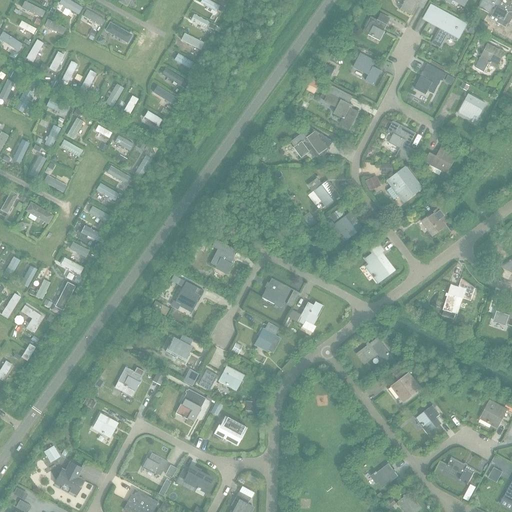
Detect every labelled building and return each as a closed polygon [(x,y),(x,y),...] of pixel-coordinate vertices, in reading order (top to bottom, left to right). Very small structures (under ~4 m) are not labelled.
[(405,0),(401,9),(412,15),(419,1),(425,4),(427,0),(405,0)] [(482,0),(479,7),(489,13),(493,6),(496,8),(492,15),(504,21),(504,20),(509,23),(511,18),(511,6),(510,6),(511,2),(508,0),(501,0),(501,1),(500,2),(496,0),(482,0)] [(431,42),(439,47),(440,47),(440,46),(439,46),(446,33),(457,39),(456,41),(457,41),(466,24),(431,5),(423,18),(440,27),(431,42)] [(363,31),(368,34),(368,35),(379,41),(384,32),(383,31),(387,25),(371,16),(363,31)] [(483,20),(480,27),(486,30),(489,23),(483,20)] [(470,24),(468,30),(474,34),(477,28),(470,24)] [(479,30),(476,36),(482,39),(485,33),(479,30)] [(99,36),(96,42),(102,45),(105,39),(99,36)] [(480,57),(486,60),(485,61),(497,68),(502,58),(501,58),(504,52),(488,43),(480,57)] [(353,66),(370,75),(366,81),(374,85),(381,71),(357,58),(353,66)] [(193,63),(190,67),(196,71),(199,66),(193,63)] [(428,63),(423,71),(424,72),(443,80),(446,74),(428,63)] [(324,64),(319,73),(330,79),(335,69),(324,64)] [(421,78),(419,77),(414,87),(426,93),(427,92),(433,95),(440,81),(424,72),(421,78)] [(454,79),(448,75),(445,81),(451,85),(454,79)] [(183,79),(179,85),(185,88),(189,82),(183,79)] [(319,84),(312,79),(306,89),(314,93),(319,84)] [(28,83),(25,88),(31,91),(34,86),(28,83)] [(352,105),(347,103),(351,95),(332,86),(328,93),(323,91),(319,98),(338,107),(334,114),(344,119),(341,125),(350,130),(357,118),(354,117),(357,111),(350,107),(352,105)] [(478,118),(483,109),(485,104),(474,98),(471,103),(465,100),(460,109),(457,115),(475,124),(478,118)] [(76,108),(72,114),(77,117),(80,111),(76,108)] [(408,147),(414,136),(416,133),(405,127),(405,129),(401,127),(402,126),(393,121),(387,131),(393,134),(388,142),(400,148),(395,157),(403,161),(404,159),(409,162),(415,151),(408,147)] [(302,158),(309,152),(312,156),(318,152),(323,159),(333,141),(313,130),(310,135),(307,137),(304,133),(292,142),(295,147),(294,148),(302,158)] [(140,140),(136,146),(142,149),(145,143),(140,140)] [(271,140),(266,147),(271,150),(276,143),(271,140)] [(428,169),(440,175),(442,171),(443,170),(448,173),(456,159),(450,156),(453,150),(442,145),(436,156),(430,153),(425,162),(431,165),(428,169)] [(460,149),(468,154),(471,149),(463,145),(460,149)] [(119,154),(117,159),(124,163),(126,159),(119,154)] [(387,181),(391,186),(386,190),(394,200),(401,195),(405,200),(422,187),(406,167),(405,167),(401,170),(402,171),(398,174),(397,173),(387,181)] [(379,185),(376,177),(367,181),(371,189),(379,185)] [(322,186),(321,185),(313,191),(321,202),(322,201),(325,205),(338,196),(328,182),(322,186)] [(435,198),(428,202),(431,207),(438,202),(435,198)] [(334,221),(344,213),(340,207),(330,216),(334,221)] [(420,221),(429,232),(430,231),(433,236),(446,226),(442,221),(447,217),(439,207),(434,211),(435,212),(430,216),(428,215),(420,221)] [(310,212),(303,216),(310,227),(317,223),(310,212)] [(345,217),(344,216),(336,221),(345,233),(346,232),(350,237),(363,227),(351,212),(345,217)] [(101,224),(98,230),(104,234),(108,227),(101,224)] [(217,250),(210,264),(216,267),(215,269),(226,275),(232,265),(230,264),(233,258),(232,257),(235,251),(215,240),(211,248),(217,250)] [(395,270),(384,255),(383,256),(381,253),(384,251),(378,243),(370,249),(373,253),(365,259),(370,264),(366,267),(374,277),(378,274),(382,279),(395,270)] [(271,278),(261,298),(281,308),(291,288),(271,278)] [(457,295),(465,298),(469,286),(469,285),(461,278),(458,286),(451,284),(443,309),(443,310),(442,315),(455,319),(456,313),(452,312),(457,295)] [(175,301),(181,304),(180,305),(192,311),(197,302),(196,301),(199,295),(183,287),(175,301)] [(294,290),(286,304),(291,307),(299,292),(294,290)] [(155,301),(151,308),(159,312),(163,305),(155,301)] [(307,301),(297,321),(303,324),(305,319),(314,324),(323,305),(315,301),(312,306),(309,305),(310,303),(307,301)] [(493,321),(506,325),(507,324),(511,325),(511,308),(500,305),(498,310),(497,310),(493,321)] [(264,330),(261,336),(260,335),(255,344),(266,350),(267,349),(272,352),(280,338),(264,330)] [(390,353),(380,341),(377,337),(356,354),(364,364),(378,354),(384,362),(390,358),(388,355),(390,353)] [(166,352),(172,355),(171,357),(183,362),(188,353),(186,353),(189,347),(173,338),(166,352)] [(242,346),(235,343),(231,351),(238,354),(242,346)] [(401,363),(391,371),(398,379),(408,371),(401,363)] [(137,367),(134,371),(125,367),(118,381),(123,384),(120,390),(132,396),(139,382),(138,381),(144,371),(137,367)] [(227,367),(224,372),(223,372),(218,381),(230,387),(230,386),(236,389),(243,375),(227,367)] [(158,369),(152,381),(160,385),(166,373),(158,369)] [(189,369),(183,381),(191,386),(198,374),(189,369)] [(205,369),(197,385),(208,390),(216,375),(205,369)] [(400,380),(391,386),(399,396),(400,396),(404,401),(417,391),(420,389),(409,373),(400,380)] [(436,373),(431,378),(433,380),(432,380),(436,384),(442,378),(439,374),(438,375),(436,373)] [(175,413),(187,419),(187,418),(193,421),(205,399),(205,398),(188,389),(175,413)] [(475,390),(470,394),(473,399),(479,395),(475,390)] [(205,398),(205,399),(213,403),(215,399),(207,395),(205,398)] [(95,402),(86,397),(83,403),(92,408),(95,402)] [(246,401),(245,410),(254,411),(256,402),(246,401)] [(491,401),(486,410),(485,409),(480,419),(491,425),(492,424),(498,427),(507,409),(491,401)] [(433,407),(425,413),(424,412),(416,418),(424,429),(425,428),(428,433),(441,423),(436,417),(439,415),(433,407)] [(115,429),(113,428),(116,422),(100,413),(93,427),(99,430),(98,431),(110,438),(115,429)] [(247,428),(225,416),(220,425),(219,424),(214,433),(232,442),(235,435),(241,439),(247,428)] [(52,447),(43,452),(49,460),(58,455),(52,447)] [(152,453),(148,459),(147,458),(142,467),(154,474),(154,472),(160,475),(168,461),(152,453)] [(447,466),(462,474),(459,480),(467,484),(475,470),(451,458),(447,466)] [(73,463),(70,462),(65,470),(62,468),(54,483),(61,486),(60,489),(68,493),(69,491),(76,495),(85,480),(78,476),(82,468),(73,463)] [(506,467),(498,463),(493,472),(501,477),(506,467)] [(398,476),(388,464),(372,476),(382,488),(398,476)] [(172,477),(177,468),(170,465),(165,474),(172,477)] [(182,469),(174,483),(181,486),(184,481),(206,493),(211,484),(209,483),(212,478),(190,466),(187,471),(182,469)] [(250,475),(247,481),(254,485),(257,479),(250,475)] [(511,508),(511,510),(511,482),(503,499),(511,503),(511,508)] [(28,493),(16,487),(13,494),(24,500),(28,493)] [(129,501),(124,510),(127,511),(152,511),(158,502),(135,489),(129,501)] [(239,492),(236,498),(239,500),(232,511),(249,511),(252,507),(246,504),(250,497),(239,492)] [(410,492),(397,502),(405,511),(416,511),(422,508),(410,492)] [(465,493),(463,498),(468,501),(471,495),(465,493)] [(393,499),(385,505),(388,509),(396,503),(393,499)] [(15,507),(24,511),(27,511),(31,506),(20,500),(15,507)] [(166,511),(170,504),(163,501),(159,508),(166,511)]
